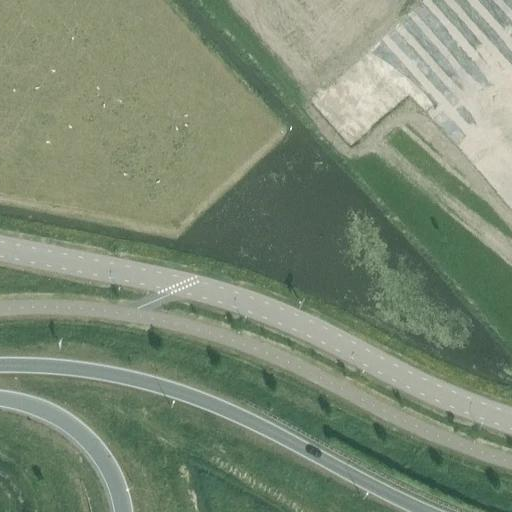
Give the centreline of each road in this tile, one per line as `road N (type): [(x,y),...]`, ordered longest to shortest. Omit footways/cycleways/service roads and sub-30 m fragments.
road 1 (tertiary): [(0,249),(230,298),(511,422)]
road 2 (trunk): [(427,511),(186,396),(82,372),(0,368)]
road 3 (trunk): [(0,399),(64,421),(88,441),(115,481),(123,511)]
